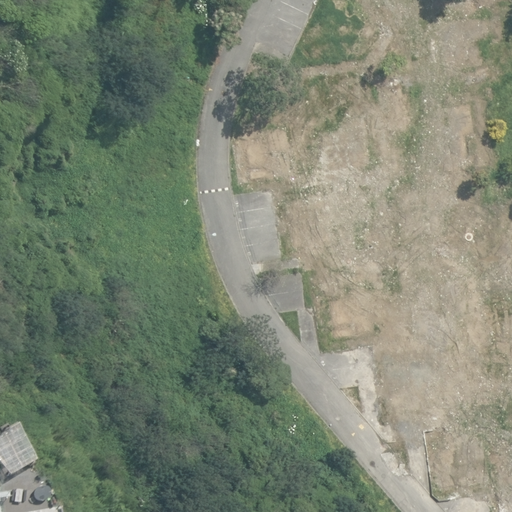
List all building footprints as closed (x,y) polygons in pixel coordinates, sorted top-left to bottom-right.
[(395,4),(396,13),(405,12),(404,3),(427,0),(373,0),(374,7),(395,4)] [(462,0),(464,10),(508,4),(507,0),(462,0)] [(462,71),(463,79),(471,78),(470,69),(493,66),(492,56),(485,57),(483,43),(492,42),(489,15),(436,21),(439,44),(429,45),(430,53),(439,52),(442,73),(462,71)] [(422,134),(427,178),(476,172),(475,163),(477,163),(476,153),(469,154),(467,140),(478,138),(474,104),(425,110),(428,133),(422,134)] [(345,172),(347,181),(353,181),(352,170),(373,168),(366,114),(340,117),(341,128),(327,130),(326,122),(316,123),(319,146),(307,148),(308,157),(320,155),(323,175),(345,172)] [(264,181),(265,193),(274,192),(273,182),(295,180),(290,124),(264,127),(263,124),(246,126),(247,140),(242,140),(246,183),(264,181)] [(298,131),(298,140),(306,139),(305,130),(298,131)] [(424,238),(425,247),(434,246),(433,237),(457,234),(455,224),(448,225),(446,210),(455,209),(451,183),(398,189),(404,241),(424,238)] [(312,249),(313,257),(322,256),(321,247),(333,245),(330,222),(338,221),(335,195),(285,201),(291,251),(312,249)] [(495,248),(500,293),(511,291),(511,221),(497,223),(500,248),(495,248)] [(369,264),(370,272),(379,271),(378,263),(369,264)] [(413,307),(418,352),(462,346),(461,338),(468,337),(467,327),(460,328),(458,314),(468,312),(464,277),(415,283),(418,306),(413,307)] [(348,340),(349,350),(357,349),(356,339),(379,336),(373,284),(348,286),(347,280),(338,281),(340,297),(325,299),(330,342),(348,340)] [(511,365),(511,312),(502,314),(505,337),(496,338),(497,347),(506,346),(508,366),(511,365)] [(409,413),(410,421),(418,421),(417,412),(440,409),(439,400),(432,400),(431,385),(439,384),(437,358),(384,363),(386,387),(377,388),(378,397),(386,396),(388,415),(409,413)] [(461,488),(462,499),(470,498),(469,487),(491,484),(485,433),(458,436),(459,444),(434,447),(436,464),(428,465),(429,473),(438,472),(440,491),(461,488)] [(511,511),(511,501),(498,503),(499,511),(511,511)]
